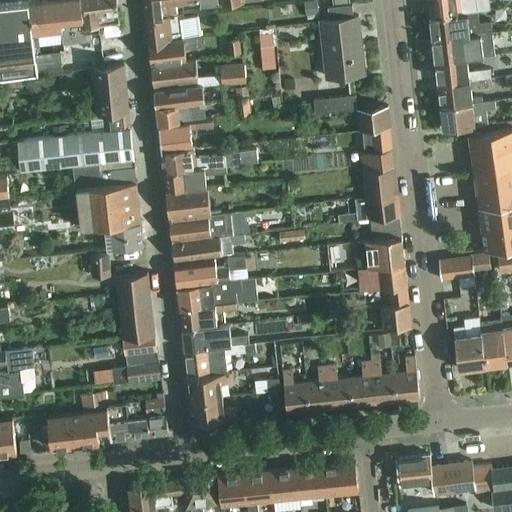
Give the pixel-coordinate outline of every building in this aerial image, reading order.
[(83,33),(82,26),(79,0),(44,0),(28,2),(32,33),(36,33),(38,32),(61,30),(62,44),(90,40),(89,32),(83,33)] [(79,0),(82,26),(119,21),(115,0),(79,0)] [(184,9),(199,7),(198,0),(143,0),(146,19),(177,15),(175,2),(183,1),(184,9)] [(314,0),(303,2),(305,15),(319,12),(316,0),(314,0)] [(477,10),(475,0),(427,0),(430,16),(477,10)] [(38,32),(36,33),(32,33),(28,2),(0,5),(0,80),(8,80),(19,78),(72,71),(70,57),(61,58),(60,50),(40,53),(38,32)] [(326,78),(365,73),(358,14),(354,15),(352,4),(328,7),(329,17),(319,19),(326,78)] [(491,20),(478,21),(477,10),(430,16),(433,39),(492,32),(491,20)] [(148,41),(181,37),(178,18),(183,18),(182,14),(177,15),(146,19),(148,41)] [(492,32),(433,39),(435,61),(466,57),(495,54),(492,32)] [(276,68),(273,33),(259,34),(262,69),(276,68)] [(184,59),(183,48),(202,46),(201,35),(181,37),(148,41),(151,63),(184,59)] [(241,53),(240,39),(226,40),(228,55),(241,53)] [(490,68),(480,69),(473,70),(473,71),(468,72),(466,57),(435,61),(438,84),(489,77),(491,77),(490,68)] [(220,65),(221,75),(197,77),(195,59),(151,65),(154,90),(191,85),(191,86),(202,85),(245,82),(244,63),(220,65)] [(97,113),(127,110),(123,63),(92,66),(97,113)] [(482,96),(471,98),(470,89),(490,86),(489,77),(438,84),(441,106),(482,101),(482,96)] [(19,78),(8,80),(9,88),(20,86),(19,78)] [(202,85),(191,86),(191,85),(154,90),(156,107),(193,102),(198,102),(204,101),(202,85)] [(235,86),(236,96),(249,95),(248,85),(235,86)] [(315,113),(355,108),(354,95),(313,99),(315,113)] [(248,97),(236,98),(238,114),(250,113),(248,97)] [(495,110),(494,108),(494,100),(482,101),(441,106),(444,129),(474,125),(489,124),(488,111),(495,110)] [(158,124),(206,118),(204,101),(198,102),(193,102),(156,107),(158,124)] [(387,105),(356,109),(358,130),(362,130),(390,127),(387,105)] [(94,132),(129,129),(127,110),(97,113),(93,114),(94,132)] [(161,152),(192,148),(190,128),(195,128),(196,134),(213,132),(212,120),(193,122),(158,126),(161,152)] [(53,137),(66,135),(65,125),(52,127),(53,137)] [(353,131),(356,153),(365,151),(374,150),(392,148),(390,127),(362,130),(358,130),(353,131)] [(474,170),(511,164),(511,128),(469,134),(474,170)] [(18,141),(21,168),(22,169),(98,161),(132,158),(129,129),(94,132),(66,135),(53,137),(18,141)] [(232,150),(230,137),(209,140),(211,153),(232,150)] [(213,167),(225,166),(224,154),(194,157),(194,148),(192,148),(161,152),(163,173),(184,171),(184,170),(196,169),(196,168),(213,166),(213,167)] [(376,169),(394,167),(392,148),(374,150),(376,169)] [(132,158),(98,161),(99,171),(107,170),(133,167),(132,158)] [(479,207),(511,202),(511,164),(474,170),(479,207)] [(204,174),(226,173),(225,166),(213,167),(213,166),(196,168),(196,169),(184,170),(184,171),(163,173),(165,191),(206,186),(204,174)] [(133,167),(107,170),(109,185),(135,182),(133,167)] [(376,169),(373,169),(376,196),(397,193),(394,167),(376,169)] [(0,175),(0,195),(1,196),(9,195),(7,175),(0,175)] [(109,185),(76,188),(81,228),(107,225),(140,221),(135,182),(109,185)] [(210,215),(210,214),(208,191),(207,186),(206,186),(165,191),(169,220),(210,215)] [(316,200),(316,188),(299,188),(299,200),(316,200)] [(376,196),(360,197),(362,220),(367,219),(370,219),(399,216),(397,193),(376,196)] [(9,195),(1,196),(2,208),(10,207),(9,195)] [(511,202),(479,207),(484,249),(511,245),(511,202)] [(171,242),(244,234),(241,210),(210,214),(210,215),(169,220),(171,242)] [(372,240),(402,237),(399,216),(370,219),(372,240)] [(140,221),(107,225),(109,249),(143,246),(140,221)] [(280,242),(304,239),(303,228),(279,231),(280,242)] [(326,247),(324,231),(313,232),(315,248),(326,247)] [(246,234),(244,234),(171,242),(174,260),(231,253),(230,244),(247,242),(246,234)] [(372,240),(354,241),(356,258),(358,266),(359,269),(404,264),(402,237),(372,240)] [(340,245),(329,246),(330,258),(342,257),(340,245)] [(511,270),(511,249),(498,251),(501,272),(511,270)] [(110,275),(108,253),(90,254),(92,276),(110,275)] [(472,255),(473,268),(491,266),(489,253),(472,255)] [(474,275),(473,268),(472,255),(440,259),(442,279),(474,275)] [(177,287),(230,280),(229,270),(245,268),(244,257),(226,258),(227,264),(223,264),(223,267),(215,269),(213,260),(174,265),(177,287)] [(388,288),(407,286),(404,264),(359,269),(361,290),(388,288)] [(117,294),(149,290),(147,271),(115,275),(117,294)] [(236,303),(234,291),(240,290),(238,279),(230,280),(177,287),(180,308),(236,303)] [(390,305),(409,303),(407,286),(388,288),(390,305)] [(120,313),(152,310),(149,290),(117,294),(120,313)] [(365,301),(385,300),(385,291),(365,291),(365,301)] [(182,329),(217,325),(215,312),(236,309),(236,303),(180,308),(182,329)] [(384,328),(411,325),(409,303),(390,305),(382,306),(384,328)] [(0,321),(10,320),(8,306),(0,306),(0,321)] [(123,338),(155,334),(152,310),(120,313),(123,338)] [(511,325),(510,326),(508,313),(500,314),(501,319),(502,319),(503,327),(507,363),(511,362),(511,325)] [(507,363),(503,327),(502,319),(501,319),(494,320),(494,321),(480,323),(486,365),(507,363)] [(217,325),(182,329),(185,349),(244,343),(249,343),(248,333),(231,335),(230,323),(217,325)] [(486,365),(480,323),(465,324),(465,326),(453,327),(459,369),(486,365)] [(391,346),(390,332),(377,334),(379,347),(391,346)] [(161,378),(157,353),(155,334),(123,338),(128,382),(161,378)] [(323,340),(314,341),(315,355),(325,354),(323,340)] [(225,354),(245,352),(255,351),(254,343),(244,344),(244,343),(185,349),(188,375),(227,371),(225,354)] [(0,397),(24,395),(22,380),(35,378),(33,366),(34,366),(32,348),(3,351),(5,364),(6,372),(0,373),(0,397)] [(419,396),(416,368),(414,355),(405,356),(406,371),(393,372),(396,399),(419,396)] [(396,399),(393,372),(380,374),(379,359),(370,360),(374,401),(396,399)] [(353,404),(374,401),(370,360),(360,361),(362,375),(349,377),(353,404)] [(353,404),(349,377),(337,378),(335,364),(326,365),(331,407),(353,404)] [(309,409),(331,407),(326,365),(316,367),(318,380),(306,382),(309,409)] [(309,409),(306,382),(293,383),(292,370),(282,371),(286,412),(309,409)] [(236,417),(235,407),(222,409),(219,383),(232,382),(231,372),(188,377),(193,422),(236,417)] [(281,412),(280,401),(278,378),(266,379),(270,413),(281,412)] [(115,390),(104,391),(106,404),(116,403),(115,390)] [(104,391),(81,394),(83,412),(107,409),(106,404),(104,391)] [(144,400),(146,416),(149,436),(168,433),(163,397),(144,400)] [(149,436),(146,416),(144,400),(125,402),(129,438),(149,436)] [(125,402),(116,403),(106,404),(107,409),(108,421),(109,428),(108,428),(108,434),(109,434),(110,441),(129,438),(125,402)] [(109,428),(108,421),(107,409),(83,412),(47,416),(51,448),(99,442),(97,430),(108,428),(109,428)] [(0,419),(0,454),(16,453),(12,418),(0,419)] [(19,439),(20,451),(30,450),(29,438),(19,439)] [(429,453),(396,458),(400,484),(432,480),(431,465),(429,453)] [(471,459),(431,465),(432,480),(434,493),(474,488),(471,465),(471,459)] [(322,465),(325,494),(358,491),(355,462),(322,465)] [(491,463),(471,465),(474,488),(475,492),(493,490),(494,489),(491,467),(491,463)] [(511,464),(491,467),(494,489),(511,487),(511,464)] [(311,496),(325,494),(322,465),(296,467),(299,497),(299,505),(312,503),(311,496)] [(299,505),(299,497),(296,467),(271,469),(273,499),(287,498),(288,506),(299,505)] [(257,501),(273,499),(271,469),(245,472),(248,502),(249,511),(258,511),(257,501)] [(221,504),(248,502),(245,472),(218,474),(221,504)] [(183,479),(184,492),(186,511),(198,511),(202,511),(201,504),(217,503),(214,475),(183,479)] [(172,493),(184,492),(183,479),(127,486),(130,509),(159,506),(168,505),(173,504),(172,493)] [(496,506),(511,504),(511,487),(494,490),(496,506)]
